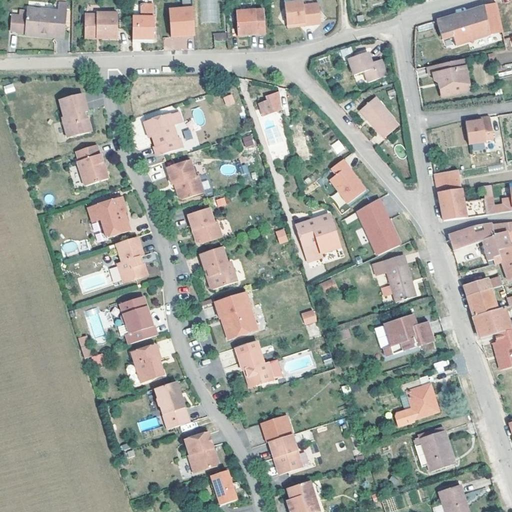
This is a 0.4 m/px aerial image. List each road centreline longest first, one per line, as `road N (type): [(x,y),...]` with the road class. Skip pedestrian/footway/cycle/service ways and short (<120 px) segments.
road 1 (residential): [(261,511),(239,449),(181,349),(161,238),(113,119),(108,62)]
road 2 (residential): [(432,232),(511,473)]
road 3 (residential): [(286,57),(429,218)]
road 4 (residential): [(108,62),(286,57)]
